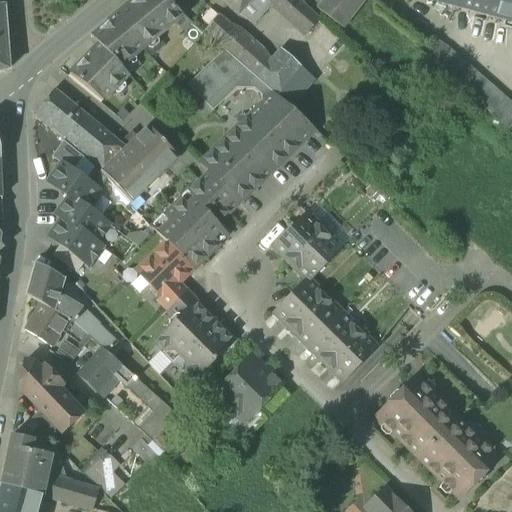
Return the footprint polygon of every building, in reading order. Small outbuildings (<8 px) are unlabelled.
[(136,0),(128,7),(156,38),(182,17),(182,16),(166,0),(136,0)] [(223,0),(237,14),(238,14),(252,0),(223,0)] [(252,0),(238,14),(252,24),(272,5),(268,1),(269,0),(252,0)] [(272,5),(306,35),(319,21),(295,0),(269,0),(268,1),(272,5)] [(323,0),(317,9),(342,29),(365,0),(323,0)] [(511,0),(436,0),(435,3),(504,22),(502,27),(511,30),(511,0)] [(120,68),(156,38),(128,7),(91,37),(98,45),(120,68)] [(212,38),(257,78),(271,62),(270,61),(262,49),(240,31),(229,25),(218,15),(204,31),(212,38)] [(422,55),(431,63),(446,46),(436,37),(422,55)] [(128,76),(120,68),(98,45),(69,75),(102,102),(128,76)] [(431,63),(500,123),(511,108),(511,103),(446,46),(431,63)] [(273,94),(276,97),(301,68),(281,50),(270,61),(271,62),(257,78),(274,93),(273,94)] [(201,163),(209,173),(238,204),(315,131),(307,124),(289,108),(276,97),(273,94),(271,92),(224,51),(187,86),(212,112),(236,90),(253,90),(261,96),(260,114),(252,122),(250,119),(241,119),(241,133),(229,144),(225,140),(201,163)] [(276,97),(289,108),(313,80),(301,68),(276,97)] [(92,164),(100,173),(122,151),(113,142),(113,139),(53,91),(33,115),(33,117),(92,164)] [(511,125),(511,108),(500,123),(508,130),(511,125)] [(148,127),(122,151),(100,173),(130,204),(137,198),(178,158),(148,127)] [(61,164),(71,172),(82,157),(63,142),(51,158),(61,165),(61,164)] [(71,172),(84,181),(94,168),(82,157),(71,172)] [(68,198),(69,198),(88,212),(89,212),(102,194),(84,181),(71,172),(61,164),(61,165),(47,183),(68,198)] [(209,173),(200,181),(230,212),(238,204),(209,173)] [(215,226),(230,212),(200,181),(151,229),(165,244),(166,243),(192,270),(193,270),(226,238),(215,226)] [(88,212),(69,198),(68,198),(55,216),(61,220),(62,220),(96,245),(97,244),(109,227),(89,212),(88,212)] [(272,248),(305,281),(307,279),(308,281),(341,248),(306,214),(305,214),(272,248)] [(103,248),(97,244),(96,245),(62,220),(61,220),(49,238),(60,246),(84,264),(89,267),(103,248)] [(177,284),(192,270),(166,243),(165,244),(166,244),(136,273),(160,298),(161,299),(177,284)] [(52,256),(76,274),(84,264),(60,246),(52,256)] [(40,304),(53,312),(58,298),(64,281),(34,264),(26,295),(40,304)] [(376,348),(308,281),(307,279),(305,281),(273,313),(342,382),(376,348)] [(166,311),(168,309),(185,293),(177,284),(161,299),(160,298),(156,302),(166,311)] [(194,303),(185,293),(168,309),(177,318),(178,319),(194,303)] [(69,303),(58,298),(53,312),(67,321),(72,324),(82,310),(69,303)] [(184,372),(195,382),(234,342),(194,303),(178,319),(177,318),(154,342),(164,352),(173,352),(184,363),(184,372)] [(51,347),(62,331),(67,321),(53,312),(40,304),(24,331),(33,336),(51,347)] [(72,324),(88,337),(98,326),(82,310),(72,324)] [(72,324),(67,321),(62,331),(80,345),(88,337),(72,324)] [(116,344),(98,326),(88,337),(90,340),(102,351),(106,354),(116,344)] [(121,366),(106,354),(102,351),(80,376),(102,397),(118,380),(126,386),(134,378),(121,366)] [(242,421),(244,422),(258,408),(279,386),(251,358),(216,394),(242,421)] [(57,430),(61,433),(82,414),(59,389),(62,386),(44,367),(41,370),(34,364),(24,362),(20,390),(39,411),(57,430)] [(133,425),(152,442),(177,417),(175,416),(134,378),(126,386),(150,408),(133,425)] [(376,417),(417,458),(456,418),(415,378),(401,392),(401,398),(395,403),(390,403),(376,417)] [(401,392),(390,403),(395,403),(401,398),(401,392)] [(231,433),(243,444),(268,418),(258,408),(244,422),(242,421),(231,433)] [(31,419),(48,438),(57,430),(39,411),(31,419)] [(498,459),(456,418),(417,458),(458,499),(472,485),(472,479),(478,474),(483,474),(498,459)] [(1,484),(39,495),(44,475),(45,475),(50,459),(32,440),(12,436),(1,484)] [(112,472),(120,464),(107,452),(87,473),(110,494),(122,481),(112,472)] [(472,485),(483,474),(478,474),(472,479),(472,485)] [(97,490),(45,475),(44,475),(39,495),(38,495),(41,496),(91,511),(92,510),(97,490)] [(36,511),(41,496),(38,495),(39,495),(1,484),(0,488),(0,511),(36,511)] [(369,511),(404,511),(383,490),(365,508),(369,511)]
